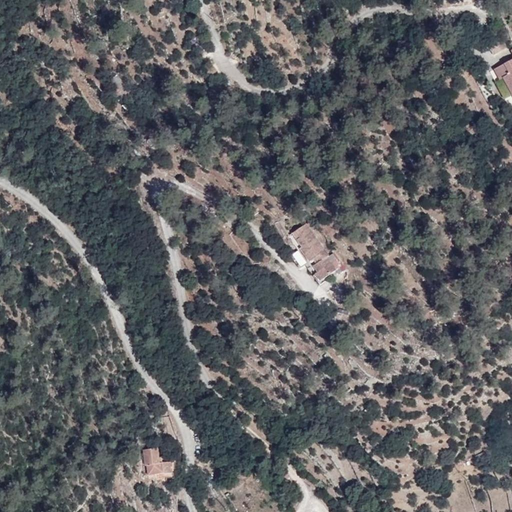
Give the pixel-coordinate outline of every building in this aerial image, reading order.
[(503,38),(489,46),(495,57),(509,49),(503,38)] [(504,79),(511,92),(511,61),(496,70),(502,80),(504,79)] [(319,261),(292,229),(280,240),(292,254),(290,255),(300,269),(305,265),(308,270),(305,272),(310,278),(308,280),(315,289),(325,282),(322,279),(328,275),(317,263),(319,261)] [(346,381),(341,385),(347,390),(351,387),(346,381)] [(371,399),(366,407),(375,412),(380,404),(371,399)] [(176,480),(175,469),(162,471),(161,457),(146,458),(148,482),(176,480)]
